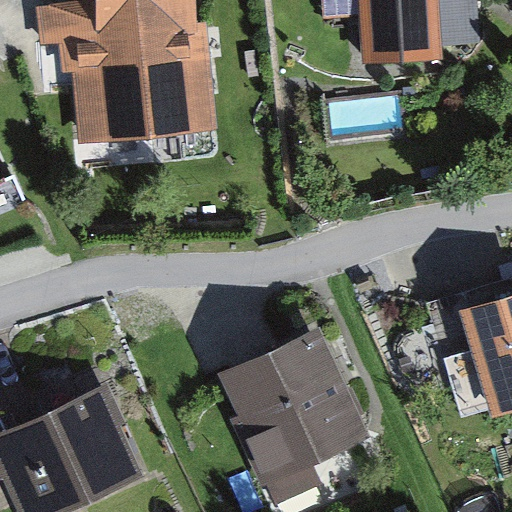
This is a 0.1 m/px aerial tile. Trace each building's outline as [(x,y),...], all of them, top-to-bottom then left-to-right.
[(101,0),(102,3),(71,6),(84,136),(209,123),(195,0),(101,0)] [(361,13),(359,0),(323,0),(324,15),(361,13)] [(359,0),(361,13),(365,65),(442,60),(442,47),(479,44),(476,0),(446,0),(440,0),(359,0)] [(511,295),(461,310),(492,417),(511,411),(511,295)] [(316,332),(219,376),(228,394),(269,484),(365,440),(338,381),(316,332)] [(75,511),(170,472),(128,371),(0,424),(0,485),(11,511),(75,511)]
